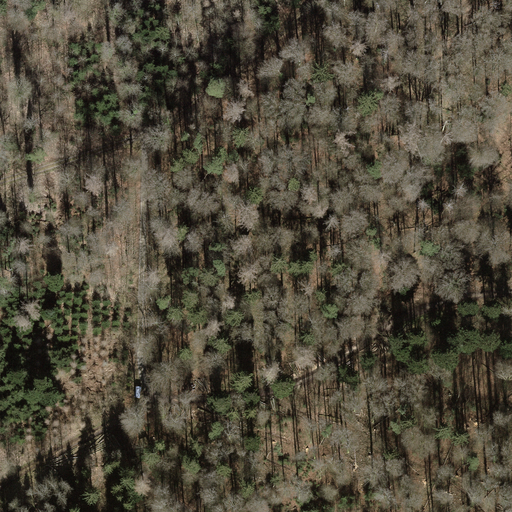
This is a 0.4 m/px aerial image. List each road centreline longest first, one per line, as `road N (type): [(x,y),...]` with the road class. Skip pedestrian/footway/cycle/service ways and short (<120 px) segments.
road 1 (track): [(130,405),(148,174),(120,0)]
road 2 (track): [(511,292),(441,300),(387,323),(312,378),(257,394),(130,405)]
road 3 (track): [(0,183),(142,131),(320,0)]
road 4 (track): [(0,482),(130,405)]
